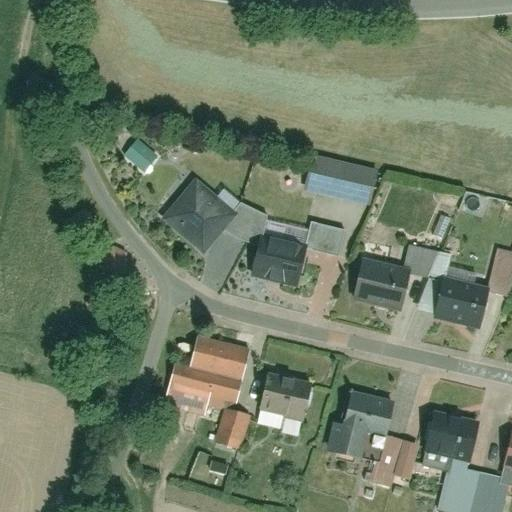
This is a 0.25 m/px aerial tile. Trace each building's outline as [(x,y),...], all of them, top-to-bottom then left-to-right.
[(151,172),(165,155),(145,138),(131,155),(151,172)] [(306,161),(300,192),(365,206),(371,174),(306,161)] [(196,257),(215,232),(239,250),(258,225),(233,206),(227,215),(188,185),(156,227),(196,257)] [(338,232),(303,226),(299,247),(334,253),(338,232)] [(251,243),(242,285),(294,295),(302,253),(251,243)] [(104,251),(92,261),(91,276),(105,281),(121,276),(120,260),(104,251)] [(488,297),(510,302),(511,291),(511,261),(497,258),(488,297)] [(352,268),(342,302),(393,316),(403,282),(352,268)] [(442,284),(431,322),(473,333),(484,295),(442,284)] [(189,340),(182,367),(172,365),(163,401),(224,415),(231,384),(236,385),(243,353),(189,340)] [(257,381),(249,421),(296,430),(304,391),(257,381)] [(331,393),(323,430),(326,430),(320,458),(348,464),(354,437),(377,442),(385,406),(331,393)] [(208,451),(234,457),(242,426),(216,420),(208,451)] [(468,430),(425,425),(421,458),(464,464),(468,430)] [(511,444),(502,442),(493,486),(511,489),(511,444)] [(386,444),(375,486),(396,492),(408,450),(386,444)] [(439,477),(431,511),(498,511),(503,491),(439,477)] [(307,505),(315,508),(313,511),(326,511),(330,504),(311,496),(307,505)]
